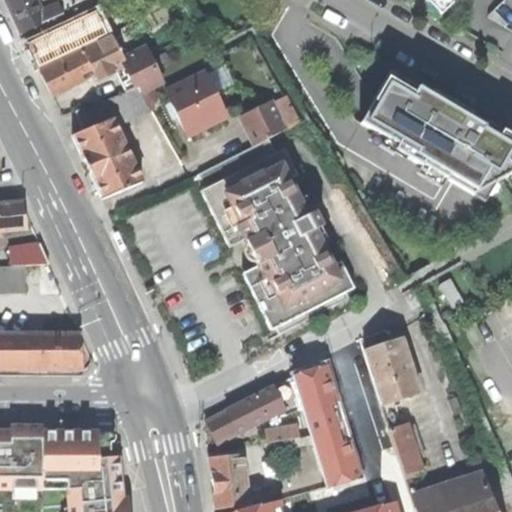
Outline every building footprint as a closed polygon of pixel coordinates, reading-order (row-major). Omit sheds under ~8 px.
[(35,0),(4,0),(10,11),(22,34),(46,22),(41,12),(35,0)] [(424,0),(438,14),(451,6),(447,1),(448,0),(424,0)] [(58,3),(41,12),(46,22),(63,14),(58,3)] [(95,13),(71,25),(81,46),(105,34),(95,13)] [(71,25),(27,46),(32,56),(38,67),(81,46),(71,25)] [(111,36),(84,50),(93,67),(120,53),(111,36)] [(143,48),(127,56),(131,63),(126,65),(133,79),(154,68),(143,48)] [(84,50),(41,73),(46,84),(52,95),(96,73),(93,67),(84,50)] [(124,51),(120,53),(126,65),(131,63),(127,56),(124,51)] [(126,65),(120,53),(93,67),(96,73),(99,79),(122,67),(126,65)] [(137,87),(133,79),(126,65),(122,67),(132,88),(137,87)] [(224,67),(206,75),(215,93),(232,85),(224,67)] [(161,82),(154,68),(133,79),(137,87),(140,93),(161,82)] [(390,72),(383,83),(397,91),(404,80),(390,72)] [(182,126),(186,133),(225,115),(215,93),(206,75),(167,93),(172,103),(178,116),(182,126)] [(412,78),(409,84),(468,119),(471,114),(412,78)] [(383,83),(360,123),(397,146),(394,151),(421,167),(422,165),(479,199),(491,180),(496,183),(511,173),(511,137),(485,122),(482,127),(475,123),(468,119),(409,84),(404,80),(397,91),(383,83)] [(151,110),(140,93),(137,87),(132,88),(101,101),(107,120),(112,118),(116,117),(120,123),(151,110)] [(74,111),(83,131),(107,120),(101,101),(74,111)] [(173,118),(178,116),(172,103),(167,106),(173,118)] [(267,139),(284,131),(270,103),(243,117),(256,144),(267,139)] [(141,182),(112,118),(107,120),(83,131),(72,136),(85,165),(101,200),(141,182)] [(152,143),(159,157),(172,149),(165,136),(152,143)] [(274,152),(267,139),(256,144),(197,174),(205,187),(229,225),(234,222),(244,240),(257,266),(266,284),(261,287),(277,328),(280,335),(349,298),(346,293),(332,265),(314,230),(322,226),(315,211),(306,216),(288,180),(274,152)] [(282,148),(274,152),(288,180),(297,175),(282,148)] [(229,248),(244,240),(234,222),(229,225),(205,187),(199,190),(214,219),(229,248)] [(21,203),(0,205),(0,232),(26,230),(23,215),(21,203)] [(115,229),(112,231),(121,250),(129,246),(122,232),(119,227),(115,229)] [(10,248),(11,266),(24,266),(48,265),(39,244),(10,248)] [(340,261),(332,265),(346,293),(355,288),(340,261)] [(0,266),(0,294),(25,293),(24,279),(24,266),(11,266),(0,266)] [(271,330),(277,328),(261,287),(266,284),(257,266),(242,273),(271,330)] [(439,285),(451,308),(462,302),(449,279),(439,285)] [(26,333),(0,332),(0,370),(26,370),(26,333)] [(79,333),(26,333),(26,370),(79,370),(79,356),(79,333)] [(401,341),(363,353),(380,405),(417,393),(401,341)] [(363,353),(291,376),(292,378),(302,409),(310,435),(312,443),(385,419),(380,405),(363,353)] [(292,378),(273,388),(283,410),(285,415),(302,409),(292,378)] [(211,432),(216,443),(283,410),(273,388),(206,421),(211,432)] [(407,424),(388,430),(405,480),(424,474),(419,460),(408,428),(407,424)] [(0,489),(41,490),(66,490),(68,511),(129,511),(128,499),(123,499),(121,478),(119,457),(110,457),(110,442),(99,442),(98,432),(43,432),(43,427),(10,426),(10,431),(0,431),(0,489)] [(264,431),(266,442),(297,438),(299,437),(297,426),(264,431)] [(414,426),(408,428),(419,460),(425,458),(414,426)] [(112,432),(98,432),(99,442),(110,442),(113,441),(114,440),(115,437),(114,434),(112,432)] [(310,435),(299,437),(297,438),(298,446),(312,443),(310,435)] [(243,455),(210,458),(213,485),(215,508),(248,505),(247,492),(243,455)] [(297,477),(297,479),(302,496),(305,495),(326,489),(321,471),(297,477)] [(387,473),(356,481),(364,511),(397,511),(395,502),(387,473)] [(297,479),(284,482),(285,489),(288,500),(302,496),(297,479)] [(326,489),(305,495),(309,511),(364,511),(356,481),(326,489)] [(284,482),(267,487),(269,494),(285,489),(284,482)] [(495,511),(487,485),(414,509),(414,511),(495,511)] [(248,505),(248,511),(272,504),(269,494),(267,487),(247,492),(248,505)] [(0,511),(41,511),(41,490),(0,489),(0,511)] [(288,500),(285,489),(269,494),(272,504),(288,500)] [(68,511),(66,490),(41,490),(41,511),(68,511)] [(248,511),(243,511),(309,511),(305,495),(302,496),(288,500),(272,504),(248,511)] [(410,498),(395,502),(397,511),(414,511),(414,509),(410,498)]
